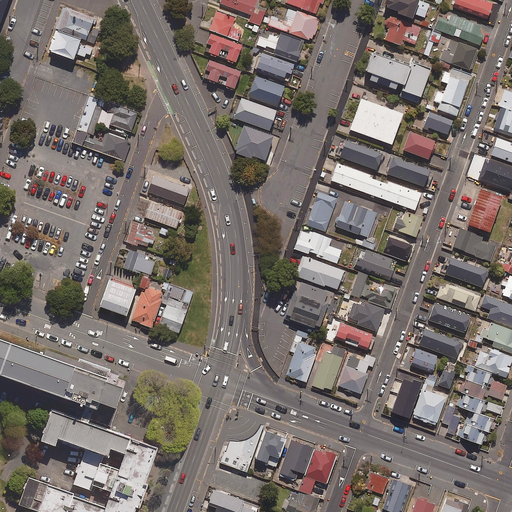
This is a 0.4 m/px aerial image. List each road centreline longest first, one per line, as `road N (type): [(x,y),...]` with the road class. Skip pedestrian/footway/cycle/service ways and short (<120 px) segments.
road 1 (residential): [(361,432),(511,9)]
road 2 (residential): [(170,68),(80,331)]
road 3 (trunk): [(170,68),(228,207),(235,301)]
road 4 (residential): [(283,195),(354,0)]
road 5 (secondary): [(504,483),(361,432)]
road 6 (secondary): [(217,380),(80,331)]
road 7 (trunk): [(217,380),(170,511)]
